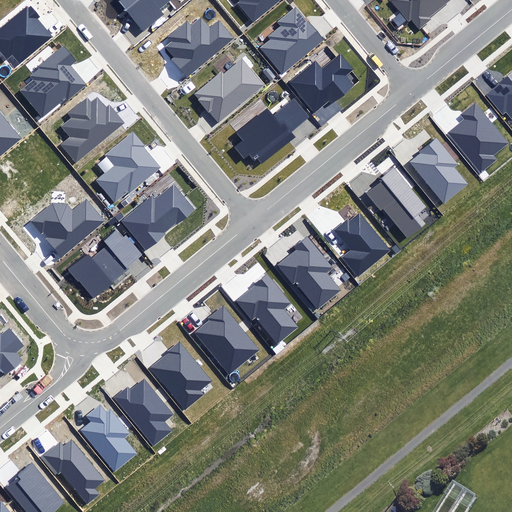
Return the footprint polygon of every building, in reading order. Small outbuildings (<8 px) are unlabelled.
[(116,0),(142,31),(163,14),(159,9),(170,0),(116,0)] [(236,3),(253,23),(279,0),(240,0),(236,3)] [(412,20),(419,29),(430,19),(429,17),(450,0),(388,0),(407,23),(412,20)] [(12,55),(19,64),(52,37),(38,19),(41,17),(31,6),(29,8),(27,6),(0,28),(0,50),(7,60),(12,55)] [(259,47),(281,74),(323,39),(296,6),(277,22),(281,25),(268,36),(270,39),(259,47)] [(171,61),(186,80),(236,39),(218,17),(209,25),(202,16),(189,26),(186,23),(169,37),(173,42),(166,47),(176,59),(171,61)] [(20,92),(42,118),(66,99),(67,100),(86,85),(70,66),(76,61),(64,46),(38,66),(40,68),(30,76),(34,81),(20,92)] [(290,82),(315,112),(329,100),(332,104),(354,86),(346,76),(354,69),(340,53),(322,68),(316,60),(290,82)] [(219,120),(262,85),(242,60),(223,75),(221,73),(195,94),(198,98),(197,100),(209,114),(212,112),(219,120)] [(511,73),(486,95),(502,115),(506,112),(511,119),(511,73)] [(59,145),(75,164),(124,123),(109,106),(106,108),(97,96),(90,102),(86,97),(66,114),(70,118),(61,126),(69,136),(59,145)] [(308,118),(293,99),(274,114),(268,106),(234,132),(241,141),(233,147),(244,160),(250,155),(254,161),(258,157),(262,162),(293,137),(290,132),(308,118)] [(510,144),(476,101),(461,113),(466,119),(449,133),(481,173),(498,160),(494,156),(510,144)] [(0,155),(21,138),(0,112),(0,155)] [(96,181),(114,203),(128,191),(129,193),(160,167),(144,147),(145,147),(133,132),(105,154),(115,166),(96,181)] [(459,165),(437,138),(420,152),(421,153),(411,162),(444,203),(468,184),(455,168),(459,165)] [(425,207),(394,167),(378,179),(381,182),(366,193),(380,211),(383,209),(407,238),(425,224),(417,214),(425,207)] [(121,222),(146,252),(167,234),(165,232),(177,223),(178,224),(195,210),(173,184),(154,199),(152,196),(121,222)] [(46,240),(61,258),(106,221),(86,198),(72,210),(67,204),(53,203),(31,221),(41,232),(44,229),(50,236),(46,240)] [(333,230),(350,251),(342,258),(358,277),(390,251),(359,213),(350,221),(348,219),(333,230)] [(69,270),(92,298),(145,255),(126,233),(123,235),(117,228),(103,240),(108,245),(91,258),(88,254),(69,270)] [(333,268),(307,236),(294,247),(297,250),(278,265),(294,284),(296,283),(318,310),(342,291),(327,273),(333,268)] [(290,303),(267,274),(254,284),(256,286),(236,302),(251,321),(256,318),(277,345),(299,328),(284,309),(290,303)] [(261,349),(223,304),(207,317),(210,320),(195,333),(229,375),(261,349)] [(0,366),(6,373),(21,360),(15,354),(25,345),(10,328),(2,335),(0,332),(0,366)] [(216,382),(180,340),(167,350),(169,352),(149,369),(186,412),(208,394),(205,391),(216,382)] [(174,414),(144,379),(130,390),(128,387),(114,398),(154,445),(172,430),(165,422),(174,414)] [(129,434),(110,409),(106,412),(100,404),(85,416),(91,422),(81,430),(113,471),(136,453),(124,438),(129,434)] [(61,441),(43,456),(58,474),(61,471),(88,503),(99,495),(94,489),(104,480),(71,440),(64,445),(61,441)] [(6,488),(25,511),(53,511),(66,502),(32,462),(17,475),(19,477),(6,488)] [(0,502),(0,511),(9,511),(1,501),(0,502)]
